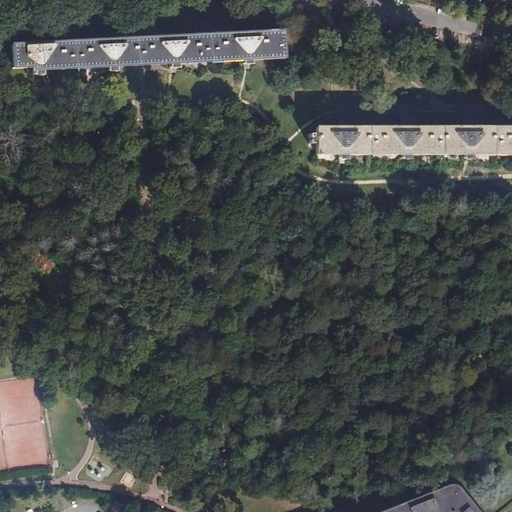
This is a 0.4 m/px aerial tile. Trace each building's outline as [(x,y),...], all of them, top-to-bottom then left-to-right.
[(275,30),(151,35),(153,63),(276,58),(275,30)] [(151,35),(120,37),(122,64),(153,63),(151,35)] [(122,64),(120,37),(4,42),(5,69),(122,64)] [(380,126),(307,126),(309,150),(330,150),(330,155),(338,155),(338,150),(392,151),(392,156),(400,156),(400,151),(455,151),(455,156),(463,156),(464,152),(511,151),(511,127),(488,127),(380,126)] [(446,487),(382,511),(475,511),(456,489),(454,488),(453,487),(450,486),(448,486),(446,487)]
